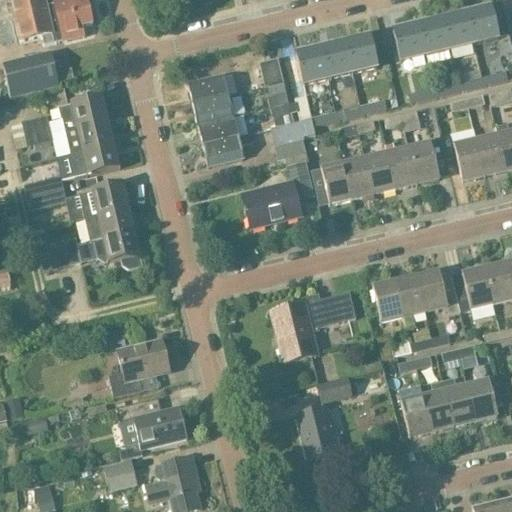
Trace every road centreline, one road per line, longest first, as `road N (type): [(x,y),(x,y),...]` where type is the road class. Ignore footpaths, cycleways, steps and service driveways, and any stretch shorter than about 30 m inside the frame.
road 1 (residential): [(190,295),(511,220)]
road 2 (residential): [(190,295),(133,54)]
road 3 (residential): [(244,511),(190,295)]
road 4 (residential): [(133,54),(347,0)]
